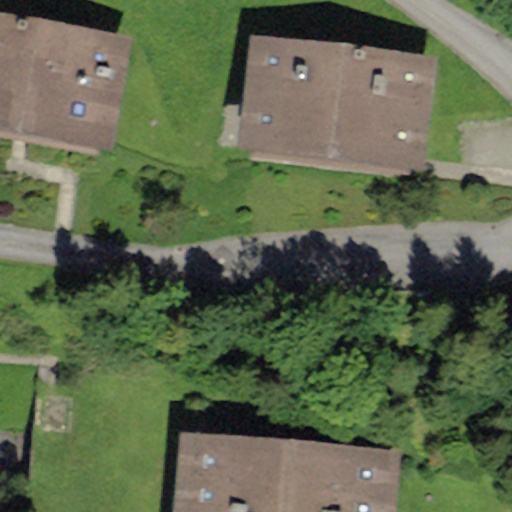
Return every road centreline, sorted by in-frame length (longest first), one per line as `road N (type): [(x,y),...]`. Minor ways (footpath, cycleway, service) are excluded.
road 1 (residential): [(0,242),(197,270),(337,270),(476,259),(511,248)]
road 2 (residential): [(511,69),(413,0)]
